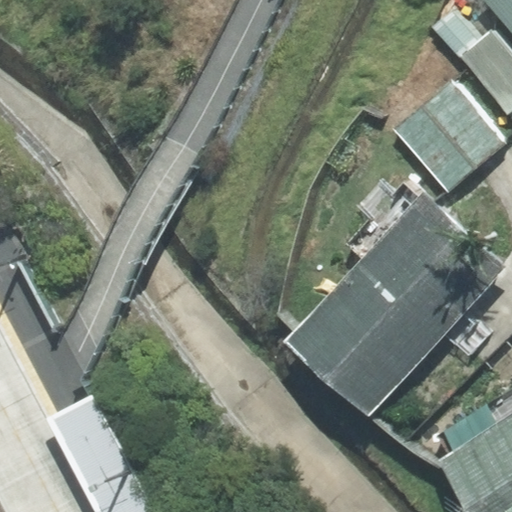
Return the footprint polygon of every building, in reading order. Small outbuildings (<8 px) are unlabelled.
[(511,0),(496,0),(511,16),(511,0)] [(511,41),(498,26),(468,53),(511,103),(511,41)] [(511,141),(464,78),(403,123),(454,191),(511,147),(511,141)] [(371,261),(300,338),(416,443),(488,364),(499,374),(511,359),(511,263),(433,192),(395,234),(380,221),(356,247),(371,261)] [(165,511),(104,395),(73,410),(59,418),(109,511),(165,511)] [(492,511),(511,511),(511,418),(455,457),(492,511)]
